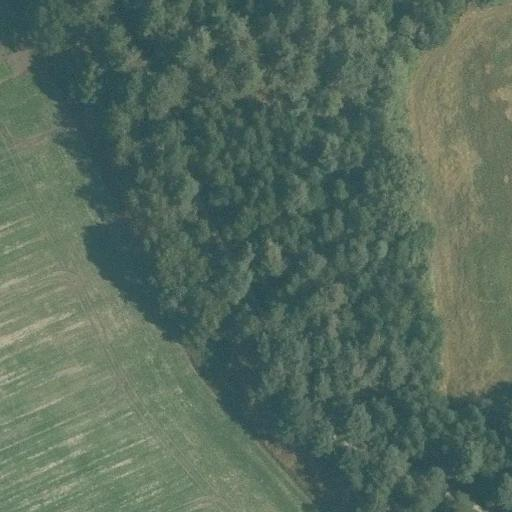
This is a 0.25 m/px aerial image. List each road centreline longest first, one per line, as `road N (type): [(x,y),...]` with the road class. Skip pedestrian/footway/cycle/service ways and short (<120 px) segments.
road 1 (unknown): [(511,510),(346,382),(151,0)]
road 2 (track): [(77,0),(271,405),(314,464),(407,511)]
